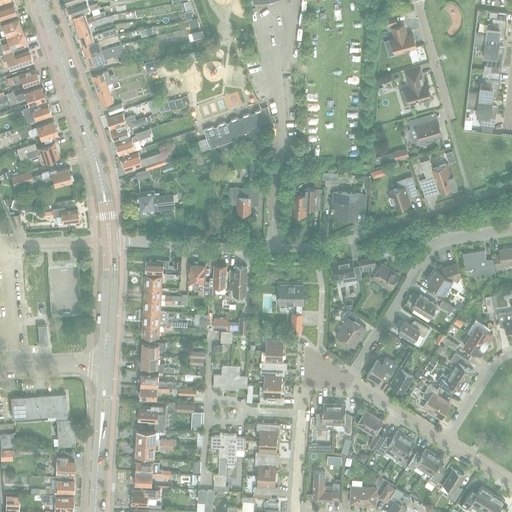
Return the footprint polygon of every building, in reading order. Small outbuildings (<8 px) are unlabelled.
[(87,0),(80,0),(68,5),(71,16),(72,16),(85,11),(85,12),(99,7),(97,2),(89,5),(87,0)] [(0,18),(16,14),(14,8),(15,6),(15,4),(13,3),(12,1),(0,5),(0,18)] [(475,31),(474,39),(499,42),(499,38),(505,39),(508,12),(490,10),(489,17),(493,17),(492,23),(489,23),(487,32),(475,31)] [(75,26),(105,16),(104,11),(93,14),(93,15),(87,17),(85,12),(85,11),(72,16),(75,26)] [(105,16),(75,26),(78,35),(91,30),(95,29),(93,24),(97,23),(98,23),(112,18),(110,14),(105,16)] [(385,25),(397,22),(395,15),(383,19),(385,25)] [(6,35),(22,30),(18,17),(0,23),(0,29),(3,29),(6,35)] [(407,34),(404,24),(393,27),(396,38),(392,39),(396,52),(417,46),(413,33),(407,34)] [(114,27),(93,34),(91,30),(78,35),(82,45),(111,35),(118,33),(116,28),(114,27)] [(194,40),(205,36),(202,29),(192,33),(194,40)] [(0,41),(1,44),(0,44),(0,53),(1,53),(15,48),(14,46),(26,42),(22,30),(6,35),(0,36),(0,41)] [(85,55),(102,49),(101,45),(120,38),(118,33),(111,35),(82,45),(85,55)] [(501,67),(504,46),(499,45),(499,42),(474,39),(473,47),(485,49),(484,58),(488,59),(487,65),(484,64),(484,70),(491,71),(492,66),(501,67)] [(125,53),(121,43),(114,45),(102,49),(85,55),(89,65),(106,60),(105,58),(117,54),(117,55),(125,53)] [(15,48),(1,53),(5,64),(8,63),(10,68),(12,68),(18,66),(33,61),(29,49),(26,50),(25,45),(15,48)] [(145,63),(147,72),(155,69),(158,64),(156,59),(145,63)] [(39,80),(39,79),(40,77),(39,74),(37,73),(35,68),(8,77),(10,83),(21,79),(24,86),(39,80)] [(426,88),(421,68),(406,72),(410,87),(406,88),(411,103),(432,97),(431,95),(432,95),(430,87),(426,88)] [(109,74),(108,69),(92,75),(103,105),(114,101),(108,83),(116,80),(113,73),(109,74)] [(499,78),(490,77),(491,71),(484,70),(483,70),(482,76),(485,77),(485,83),(482,82),(480,92),(468,91),(467,99),(492,102),(492,98),(498,99),(500,78),(499,78)] [(43,91),(41,85),(15,94),(17,99),(26,96),(28,103),(45,98),(45,96),(46,95),(45,90),(43,91)] [(6,93),(0,94),(0,102),(8,99),(6,93)] [(157,101),(160,110),(189,104),(191,102),(191,99),(188,96),(186,95),(182,98),(181,97),(168,100),(165,98),(157,101)] [(156,98),(149,100),(153,113),(160,110),(157,101),(156,98)] [(483,125),(482,131),(492,132),(493,126),(494,126),(494,127),(497,106),(492,105),(492,102),(467,99),(466,107),(478,108),(477,118),(481,118),(480,125),(483,125)] [(122,101),(108,106),(110,113),(124,108),(124,107),(122,103),(122,101)] [(28,106),(22,108),(25,114),(27,121),(35,119),(51,113),(50,112),(52,110),(50,107),(49,107),(47,102),(29,108),(28,106)] [(229,122),(235,139),(274,125),(274,126),(275,126),(273,121),(275,120),(276,119),(274,115),(273,114),(271,115),(268,105),(267,105),(268,106),(255,111),(254,114),(252,114),(250,113),(249,113),(243,115),(242,118),(240,118),(238,117),(231,119),(230,122),(229,122)] [(125,117),(123,111),(107,117),(111,127),(136,119),(134,114),(125,117)] [(432,121),(430,114),(409,120),(411,127),(417,126),(418,129),(416,131),(418,136),(420,137),(421,140),(425,139),(426,141),(432,139),(432,137),(442,134),(439,125),(437,125),(436,120),(432,121)] [(137,124),(147,120),(146,115),(136,119),(111,127),(112,132),(111,133),(112,136),(114,136),(114,139),(133,132),(134,131),(132,125),(137,123),(137,124)] [(58,129),(57,126),(55,126),(53,120),(31,127),(30,123),(18,127),(21,137),(38,131),(41,138),(57,132),(57,131),(58,129)] [(228,123),(225,121),(219,123),(218,126),(216,127),(213,125),(204,128),(207,137),(199,140),(200,146),(202,150),(211,147),(235,139),(229,122),(228,123)] [(136,135),(116,142),(118,146),(117,147),(118,151),(120,152),(120,153),(137,147),(137,148),(142,146),(140,138),(151,135),(149,128),(136,133),(136,135)] [(58,155),(54,142),(36,148),(34,143),(17,148),(20,159),(27,156),(28,157),(39,154),(42,161),(58,155)] [(400,148),(394,150),(397,158),(409,154),(407,148),(401,150),(400,148)] [(123,158),(121,159),(123,165),(125,164),(127,169),(145,163),(147,170),(148,169),(167,163),(165,157),(163,151),(141,158),(139,151),(122,157),(123,158)] [(265,170),(266,159),(258,158),(257,170),(265,170)] [(432,168),(429,158),(421,161),(431,190),(438,187),(440,191),(453,186),(454,188),(457,187),(453,176),(451,176),(447,163),(432,168)] [(69,172),(68,166),(55,169),(55,167),(40,171),(42,178),(52,175),(54,183),(71,179),(71,177),(73,177),(71,171),(69,172)] [(30,169),(11,175),(14,185),(33,179),(30,169)] [(138,179),(151,175),(148,169),(147,170),(136,173),(138,179)] [(411,196),(418,193),(412,176),(397,180),(399,187),(390,190),(392,196),(390,196),(392,203),(394,202),(396,208),(411,202),(409,196),(411,195),(411,196)] [(259,201),(260,186),(249,185),(249,187),(231,186),(230,202),(239,202),(238,211),(250,211),(250,203),(253,203),(253,201),(259,201)] [(321,208),(322,188),(306,187),(305,193),(294,193),(293,214),(305,215),(305,207),(321,208)] [(169,193),(169,190),(165,191),(165,194),(159,195),(159,191),(154,192),(153,190),(137,193),(138,202),(135,203),(136,208),(140,209),(140,210),(141,210),(142,216),(151,214),(150,209),(156,208),(155,204),(178,201),(177,192),(169,193)] [(365,207),(366,193),(334,191),(332,217),(357,218),(358,206),(365,207)] [(52,208),(41,209),(42,216),(53,215),(53,216),(56,216),(57,223),(58,222),(62,222),(79,220),(79,219),(80,217),(79,214),(78,213),(77,208),(65,209),(65,206),(57,207),(57,208),(52,209),(52,208)] [(14,225),(21,224),(19,213),(10,214),(14,225)] [(511,247),(500,249),(501,254),(495,255),(497,270),(504,269),(503,265),(511,263),(511,247)] [(486,259),(485,249),(463,252),(465,269),(475,267),(477,274),(495,271),(493,258),(486,259)] [(379,266),(376,263),(374,257),(361,260),(362,266),(371,264),(373,274),(374,275),(372,277),(391,289),(399,276),(388,269),(390,267),(382,262),(379,266)] [(147,265),(146,271),(147,271),(147,272),(164,273),(164,267),(169,267),(169,259),(157,258),(157,261),(148,260),(148,265),(147,265)] [(355,274),(352,258),(333,262),(336,278),(343,277),(344,281),(361,277),(360,273),(355,274)] [(461,276),(456,262),(444,266),(441,272),(436,269),(428,282),(444,293),(453,279),(452,279),(461,276)] [(209,294),(210,280),(205,280),(205,263),(191,263),(190,281),(198,281),(198,288),(204,288),(204,294),(209,294)] [(225,286),(227,264),(215,264),(214,280),(210,280),(209,294),(215,294),(215,293),(225,293),(225,286)] [(246,295),(247,265),(235,265),(234,274),(230,273),(230,288),(234,288),(233,294),(246,295)] [(146,274),(145,287),(162,288),(162,281),(167,278),(174,278),(174,274),(167,274),(162,274),(162,275),(146,274)] [(297,309),(302,309),(303,303),(304,285),(281,284),(280,302),(297,303),(297,309)] [(145,287),(144,298),(172,300),(173,295),(166,294),(161,294),(162,288),(145,287)] [(429,321),(431,317),(430,316),(437,304),(420,293),(413,306),(415,307),(413,310),(429,321)] [(488,311),(494,311),(491,295),(485,296),(488,311)] [(144,298),(144,310),(154,311),(160,311),(161,304),(165,304),(165,303),(172,304),(172,300),(144,298)] [(446,309),(449,303),(443,299),(439,305),(446,309)] [(354,346),(366,328),(354,320),(358,314),(351,309),(347,309),(341,318),(345,321),(336,334),(354,346)] [(144,310),(143,324),(171,325),(171,321),(165,320),(160,319),(160,311),(154,311),(144,310)] [(511,310),(498,313),(500,326),(506,325),(508,340),(511,339),(511,310)] [(302,334),(302,313),(292,313),(292,330),(298,331),(298,334),(302,334)] [(200,316),(200,327),(208,327),(208,316),(200,316)] [(249,331),(249,317),(240,317),(239,331),(249,331)] [(214,329),(228,329),(228,318),(214,318),(214,329)] [(413,325),(405,319),(399,330),(414,339),(413,341),(418,344),(423,337),(429,328),(416,320),(413,325)] [(467,332),(471,335),(487,345),(494,334),(489,331),(491,328),(476,319),(467,332)] [(47,344),(46,324),(37,325),(38,325),(39,344),(47,344)] [(171,329),(171,325),(143,324),(142,336),(159,337),(160,330),(164,330),(164,329),(171,329)] [(266,350),(284,351),(284,340),(287,340),(287,333),(263,332),(263,339),(266,339),(266,350)] [(455,349),(459,344),(445,335),(442,341),(455,349)] [(480,355),(487,345),(471,335),(464,345),(469,348),(467,351),(474,355),(476,352),(480,355)] [(141,354),(159,355),(159,348),(166,349),(166,341),(159,341),(159,343),(143,342),(143,348),(142,348),(141,354)] [(407,348),(398,361),(404,365),(413,352),(407,348)] [(283,361),(284,351),(266,350),(266,360),(262,360),(262,367),(285,368),(287,368),(288,361),(283,361)] [(451,370),(468,380),(474,371),(465,365),(468,360),(456,352),(450,361),(455,364),(451,370)] [(159,362),(159,355),(141,354),(141,360),(142,360),(142,366),(158,367),(157,369),(164,370),(165,366),(165,362),(159,362)] [(397,362),(386,355),(382,361),(377,358),(367,374),(378,381),(381,376),(386,380),(397,362)] [(230,389),(232,364),(223,363),(222,373),(214,373),(213,385),(222,386),(222,388),(230,389)] [(232,364),(230,389),(239,389),(239,387),(248,387),(248,374),(240,374),(241,364),(232,364)] [(285,375),(285,368),(262,367),(261,374),(265,374),(264,385),(282,385),(283,375),(285,375)] [(403,392),(414,376),(401,368),(390,384),(403,392)] [(462,390),(468,380),(451,370),(448,376),(442,372),(437,381),(449,389),(453,384),(462,390)] [(176,387),(177,381),(159,380),(159,373),(142,372),(142,373),(140,375),(140,378),(141,380),(141,385),(170,386),(176,387)] [(442,417),(451,404),(436,395),(440,389),(429,383),(422,395),(428,399),(424,405),(442,417)] [(169,391),(170,386),(141,385),(141,389),(139,391),(139,394),(141,396),(140,397),(158,398),(158,390),(169,391)] [(282,396),(282,385),(264,385),(264,395),(260,395),(260,402),(284,403),(284,396),(282,396)] [(57,419),(73,418),(67,418),(65,393),(11,396),(12,418),(56,415),(57,419)] [(194,403),(178,402),(177,410),(194,411),(194,403)] [(334,423),(334,403),(323,403),(322,414),(316,413),(316,428),(326,429),(327,423),(334,423)] [(334,403),(334,423),(345,423),(345,430),(351,430),(352,415),(346,415),(346,404),(334,403)] [(166,409),(166,404),(152,404),(152,405),(140,405),(140,410),(139,410),(138,411),(138,415),(139,416),(139,418),(150,419),(150,421),(158,421),(159,412),(164,412),(164,409),(166,409)] [(374,434),(383,420),(366,410),(357,423),(374,434)] [(73,418),(57,419),(56,419),(58,446),(75,444),(73,418)] [(260,440),(278,441),(278,430),(280,430),(281,423),(257,422),(257,429),(260,429),(260,440)] [(176,444),(176,439),(155,438),(156,431),(138,429),(138,430),(137,430),(136,441),(176,444)] [(396,452),(406,435),(397,430),(391,439),(386,436),(378,449),(385,453),(389,448),(396,452)] [(218,457),(227,457),(228,433),(220,432),(219,435),(211,434),(211,447),(219,447),(218,457)] [(9,433),(0,433),(0,434),(1,448),(10,447),(9,433)] [(245,449),(245,436),(237,435),(237,433),(228,433),(227,457),(227,462),(236,463),(237,448),(245,449)] [(376,448),(383,436),(377,433),(370,444),(376,448)] [(408,465),(415,454),(410,451),(415,441),(406,435),(396,452),(403,457),(400,462),(407,466),(408,465)] [(277,451),(278,441),(260,440),(259,450),(256,450),(255,457),(279,458),(279,451),(277,451)] [(159,447),(176,448),(176,444),(136,441),(135,453),(137,453),(137,454),(154,455),(155,448),(159,448),(159,447)] [(424,470),(435,453),(425,448),(422,453),(417,450),(415,454),(408,465),(413,468),(416,465),(424,470)] [(0,449),(0,453),(0,460),(12,459),(12,449),(0,449)] [(435,484),(443,472),(445,468),(440,465),(444,459),(435,453),(424,470),(431,475),(428,480),(435,484)] [(342,454),(328,454),(328,462),(342,463),(342,454)] [(67,460),(67,456),(57,455),(57,459),(56,459),(56,476),(63,476),(63,473),(74,473),(74,472),(75,471),(75,467),(74,466),(74,460),(67,460)] [(135,461),(135,464),(136,466),(136,470),(156,471),(163,472),(163,468),(159,468),(160,460),(154,459),(154,458),(137,457),(137,460),(135,461)] [(279,465),(279,458),(255,457),(255,464),(259,464),(258,475),(276,475),(276,465),(279,465)] [(455,500),(463,488),(457,485),(464,474),(454,468),(444,484),(450,489),(446,495),(455,500)] [(153,476),(156,476),(156,471),(136,470),(136,475),(134,477),(134,480),(135,482),(135,483),(152,484),(153,476)] [(333,485),(324,485),(325,470),(315,470),(313,495),(317,500),(332,501),(333,497),(339,497),(340,482),(333,482),(333,485)] [(275,486),(276,475),(258,475),(258,485),(254,485),(254,496),(272,497),(272,493),(277,493),(278,486),(275,486)] [(55,493),(61,493),(61,491),(73,492),(73,486),(75,485),(75,482),(74,481),(74,479),(57,479),(56,486),(45,486),(45,493),(55,493)] [(214,489),(229,490),(229,485),(226,485),(226,479),(214,479),(214,489)] [(386,500),(394,487),(388,484),(380,496),(386,500)] [(376,505),(377,487),(352,485),(351,502),(361,503),(366,503),(366,505),(376,505)] [(493,493),(481,485),(477,492),(471,489),(461,504),(471,510),(474,505),(482,511),(493,493)] [(147,507),(162,508),(162,503),(148,503),(148,496),(162,497),(162,487),(142,486),(142,490),(133,489),(132,503),(147,503),(147,507)] [(213,511),(214,489),(206,489),(205,502),(205,511),(213,511)] [(5,510),(19,511),(19,493),(5,493),(5,510)] [(42,493),(42,500),(46,500),(46,502),(51,502),(51,500),(55,501),(54,508),(72,508),(72,506),(74,506),(74,502),(72,502),(73,496),(55,495),(55,493),(45,493),(42,493)] [(505,511),(508,508),(502,505),(505,500),(493,493),(482,511),(484,511),(505,511)] [(278,509),(279,500),(266,500),(266,501),(265,508),(267,508),(266,511),(254,511),(280,511),(281,509),(278,509)] [(395,500),(387,511),(404,511),(407,507),(395,500)]
